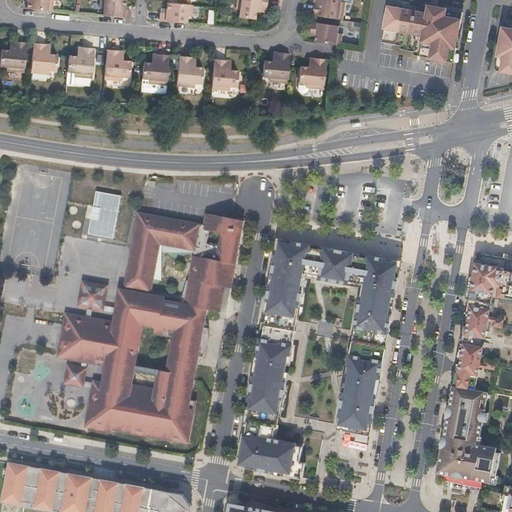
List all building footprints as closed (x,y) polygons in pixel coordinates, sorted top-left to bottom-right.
[(19,0),(20,3),(26,4),(25,9),(50,11),(51,0),(19,0)] [(129,18),(130,6),(124,5),(124,0),(98,0),(98,9),(103,10),(102,16),(129,18)] [(263,14),(265,0),(234,0),(233,11),(237,11),(237,18),(252,20),(253,12),(263,14)] [(342,20),(346,2),(342,1),(342,0),(315,0),(313,16),(342,20)] [(166,3),(165,9),(159,8),(158,21),(185,24),(186,17),(191,17),(192,6),(166,3)] [(463,14),(459,13),(423,6),(422,9),(409,7),(410,4),(407,3),(406,6),(390,3),(382,43),(402,47),(401,51),(414,53),(413,56),(454,64),(463,14)] [(511,21),(509,21),(505,20),(496,71),(511,73),(511,21)] [(312,22),(311,30),(310,35),(316,36),(316,42),(341,46),(343,34),(338,33),(340,26),(312,22)] [(22,73),(25,44),(12,42),(7,42),(6,51),(0,50),(0,66),(5,67),(5,71),(22,73)] [(48,54),(49,45),(45,45),(32,44),(29,73),(47,75),(47,71),(54,71),(56,55),(48,54)] [(93,49),(80,48),(77,48),(76,58),(67,57),(66,72),(73,73),(73,77),(91,79),(93,49)] [(121,61),(121,59),(122,52),(105,50),(103,80),(121,81),(121,77),(129,78),(130,62),(121,61)] [(286,84),(289,54),(276,53),(272,53),(272,63),(263,62),(262,78),(268,79),(268,83),(286,84)] [(165,85),(168,56),(155,55),(151,54),(151,64),(142,63),(141,79),(147,80),(147,84),(165,85)] [(203,60),(195,59),(191,58),(190,68),(177,66),(175,86),(194,88),(194,84),(201,85),(203,60)] [(325,60),(313,59),(309,59),(308,67),(300,66),(298,92),(300,95),(303,96),(305,95),(307,94),(308,90),(308,89),(322,89),(325,60)] [(237,88),(239,63),(230,62),(226,62),(225,71),(212,70),(211,89),(229,91),(229,87),(237,88)] [(117,192),(93,188),(86,231),(110,236),(117,192)] [(125,290),(121,289),(117,308),(116,313),(114,322),(91,318),(86,317),(67,313),(58,357),(106,366),(113,367),(109,386),(121,388),(120,394),(93,389),(85,427),(113,433),(114,430),(189,443),(197,401),(191,400),(195,380),(186,378),(190,354),(199,356),(203,357),(207,350),(207,348),(204,347),(205,337),(209,338),(209,332),(209,328),(204,327),(186,324),(188,316),(206,320),(208,309),(220,312),(225,287),(232,288),(244,221),(207,214),(205,225),(139,213),(131,252),(130,252),(127,267),(129,267),(126,283),(129,284),(129,287),(143,289),(142,293),(125,290)] [(270,301),(268,312),(296,317),(298,308),(300,308),(305,281),(306,276),(363,287),(356,328),(388,334),(401,262),(279,239),(276,255),(280,256),(278,263),(275,262),(272,275),(275,275),(272,288),(270,288),(267,301),(270,301)] [(511,485),(507,485),(506,491),(502,490),(500,502),(504,502),(502,511),(511,511),(511,258),(505,258),(478,253),(474,277),(460,351),(437,473),(491,483),(490,484),(497,486),(499,476),(498,475),(502,453),(497,452),(498,448),(482,445),(483,436),(481,436),(484,421),(488,422),(489,413),(485,412),(488,400),(491,400),(493,395),(489,394),(489,392),(511,396),(511,485)] [(116,313),(117,308),(105,306),(109,286),(83,281),(78,307),(88,309),(86,317),(91,318),(93,309),(104,312),(104,311),(116,313)] [(126,283),(125,290),(142,293),(143,289),(129,287),(129,284),(126,283)] [(225,287),(220,312),(220,314),(226,316),(232,288),(225,287)] [(204,327),(206,320),(188,316),(186,324),(204,327)] [(251,402),(250,409),(277,414),(279,414),(281,400),(283,400),(287,382),(284,381),(289,356),(291,356),(295,331),(266,326),(263,339),(260,339),(257,357),(259,358),(256,376),(254,376),(249,402),(251,402)] [(370,436),(386,347),(353,341),(348,367),(351,367),(346,392),(344,392),(337,430),(370,436)] [(199,356),(190,354),(186,378),(195,380),(199,356)] [(109,386),(113,367),(106,366),(103,382),(94,381),(94,384),(85,382),(88,369),(68,365),(65,384),(83,388),(83,387),(93,389),(120,394),(121,388),(109,386)] [(246,466),(247,468),(274,473),(275,471),(298,475),(303,445),(273,439),(275,427),(246,421),(239,456),(240,458),(247,459),(246,466)] [(186,496),(9,462),(2,504),(44,511),(193,511),(194,510),(186,496)] [(278,511),(250,507),(251,505),(239,503),(239,506),(229,511),(278,511)]
